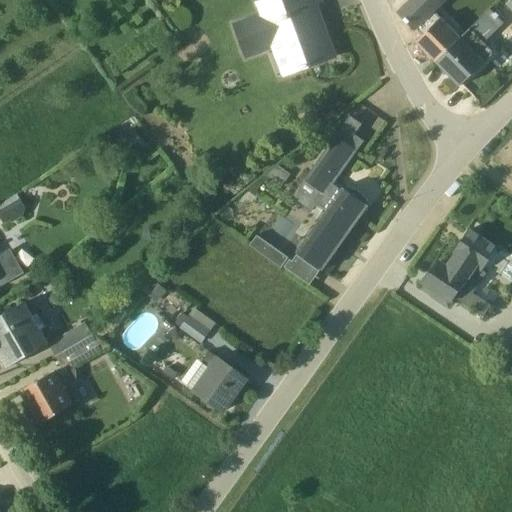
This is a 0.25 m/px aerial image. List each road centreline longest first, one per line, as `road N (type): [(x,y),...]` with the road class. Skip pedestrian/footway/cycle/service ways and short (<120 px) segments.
road 1 (residential): [(204,511),(467,148)]
road 2 (residential): [(373,0),(405,75),(467,148)]
